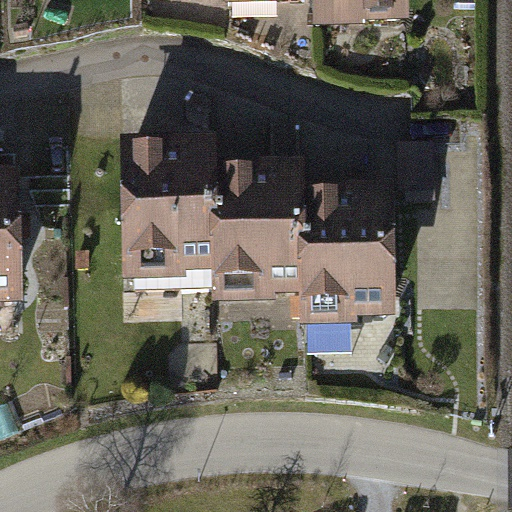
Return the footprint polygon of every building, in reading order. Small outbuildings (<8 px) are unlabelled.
[(233,0),(234,17),(320,16),(319,0),(233,0)] [(404,0),(319,0),(320,16),(320,39),(406,38),(404,0)] [(398,150),(400,199),(436,198),(435,153),(435,149),(398,150)] [(126,295),(220,294),(219,196),(219,158),(169,159),(169,169),(125,169),(126,295)] [(477,161),(451,162),(452,184),(477,184),(477,161)] [(220,316),(311,314),(310,217),(309,184),(261,184),(261,195),(219,196),(220,294),(220,316)] [(19,192),(0,191),(0,318),(21,318),(19,192)] [(348,216),(310,217),(311,314),(311,339),(399,338),(397,207),(348,208),(348,216)] [(90,258),(78,258),(78,277),(91,277),(90,258)]
